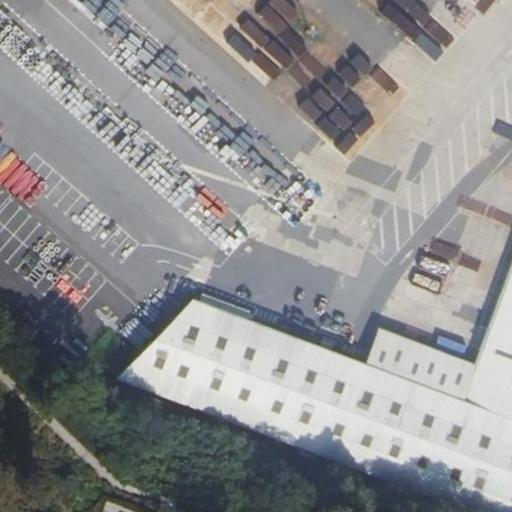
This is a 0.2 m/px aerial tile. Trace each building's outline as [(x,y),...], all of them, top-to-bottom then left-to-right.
[(367,62),(302,0),(172,0),(199,25),(203,21),(324,136),(374,84),(359,70),(367,62)] [(126,38),(119,47),(143,65),(150,55),(126,38)] [(193,81),(187,87),(211,111),(205,117),(244,155),(261,138),(186,65),(181,70),(193,81)] [(281,150),(262,160),(272,179),(291,169),(281,150)] [(511,421),(363,364),(194,299),(121,378),(471,511),(511,511),(511,255),(468,370),(511,387),(511,421)] [(511,387),(468,370),(374,334),(363,364),(511,421),(511,387)]
